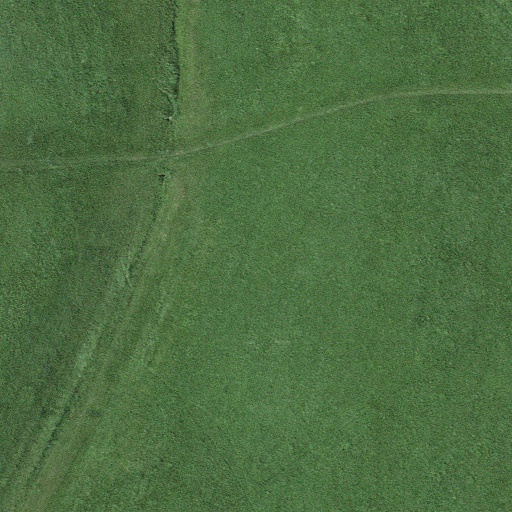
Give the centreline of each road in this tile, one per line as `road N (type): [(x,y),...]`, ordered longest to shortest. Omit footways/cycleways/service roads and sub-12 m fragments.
road 1 (track): [(0,144),(287,95)]
road 2 (track): [(511,58),(287,95)]
